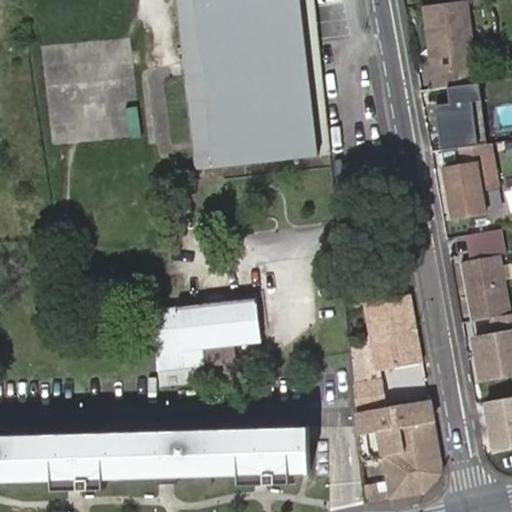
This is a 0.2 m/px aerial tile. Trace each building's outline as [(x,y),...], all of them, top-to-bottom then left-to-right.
[(23,35),(17,0),(8,0),(15,37),(23,35)] [(329,152),(312,0),(177,0),(197,167),(329,152)] [(468,0),(429,5),(438,75),(463,72),(464,85),(479,83),(468,0)] [(438,75),(440,88),(464,85),(463,72),(438,75)] [(440,88),(433,89),(443,148),(462,146),(481,144),(474,102),(483,100),(480,83),(479,83),(464,85),(440,88)] [(499,129),(511,124),(511,105),(494,110),(499,129)] [(461,167),(446,169),(454,219),(487,214),(484,189),(498,187),(491,146),(459,151),(461,167)] [(39,207),(19,210),(24,233),(44,229),(39,207)] [(505,250),(502,227),(466,232),(470,256),(498,252),(505,250)] [(470,256),(461,258),(470,316),(490,313),(507,311),(498,252),(470,256)] [(421,358),(410,289),(365,295),(377,364),(421,358)] [(232,345),(260,343),(257,299),(176,306),(176,307),(156,309),(160,388),(202,385),(201,366),(199,348),(232,345)] [(511,316),(473,322),(482,378),(511,373),(511,316)] [(232,345),(199,348),(201,366),(233,363),(232,345)] [(381,379),(353,383),(356,409),(383,405),(381,379)] [(511,393),(483,397),(491,444),(494,450),(511,445),(511,393)] [(438,462),(428,398),(383,405),(356,409),(358,431),(397,426),(401,449),(381,452),(387,495),(419,491),(437,473),(438,462)] [(308,427),(0,435),(0,479),(58,478),(58,487),(75,487),(75,477),(144,476),(144,485),(163,484),(163,475),(231,473),(231,482),(249,482),(249,473),(309,471),(308,427)] [(363,485),(367,503),(384,500),(381,481),(363,485)]
